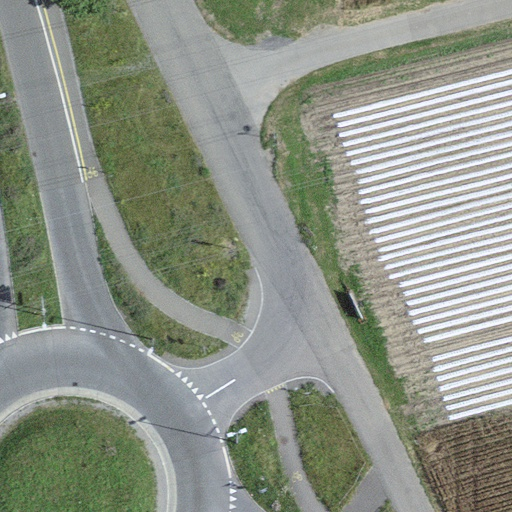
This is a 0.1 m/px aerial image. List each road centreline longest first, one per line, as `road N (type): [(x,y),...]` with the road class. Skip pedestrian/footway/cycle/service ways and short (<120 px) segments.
road 1 (primary): [(103,363),(23,0)]
road 2 (unclassified): [(161,0),(323,329)]
road 3 (track): [(208,100),(307,56),(511,2)]
road 4 (unclassified): [(323,329),(415,511)]
road 5 (unclassified): [(179,414),(323,329)]
